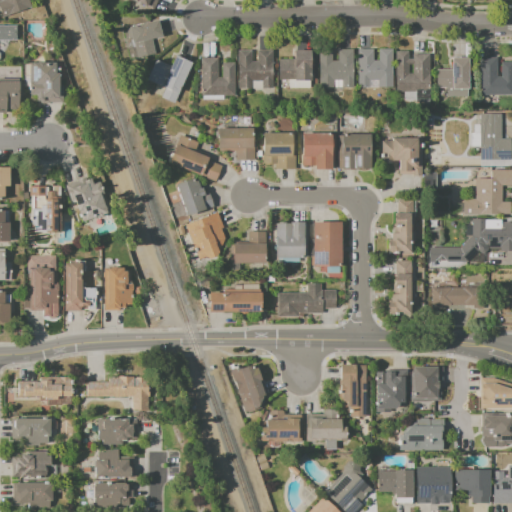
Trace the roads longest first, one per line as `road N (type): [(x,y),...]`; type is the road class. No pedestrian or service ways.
road 1 (tertiary): [(485,350),(359,339),(174,339),(0,354)]
road 2 (residential): [(511,24),(198,19)]
road 3 (residential): [(359,339),(358,196),(245,196)]
